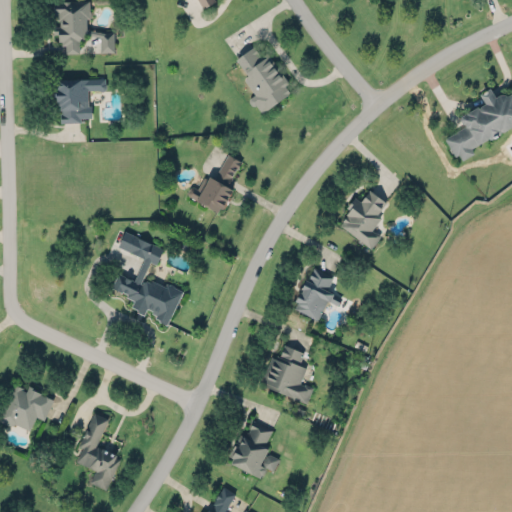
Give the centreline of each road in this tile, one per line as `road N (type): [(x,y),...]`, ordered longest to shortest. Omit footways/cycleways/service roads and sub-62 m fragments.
road 1 (residential): [(131,511),(196,403),(288,205),(377,101),(511,21)]
road 2 (residential): [(1,0),(10,310),(24,325),(196,403)]
road 3 (residential): [(377,101),(296,0)]
